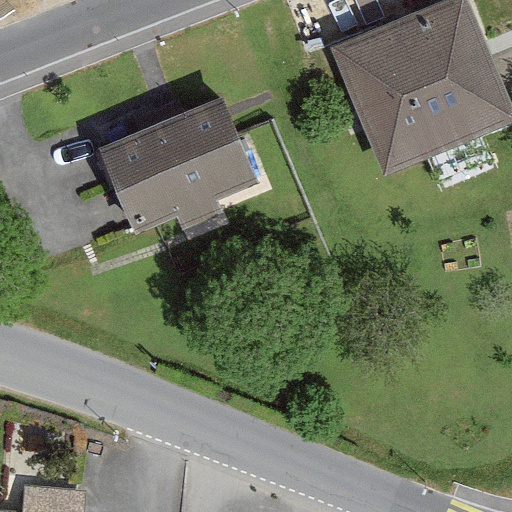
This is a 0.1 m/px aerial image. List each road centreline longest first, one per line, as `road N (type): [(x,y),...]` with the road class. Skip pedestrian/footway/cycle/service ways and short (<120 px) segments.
road 1 (secondary): [(412,511),(173,407),(0,355)]
road 2 (residential): [(0,56),(144,0)]
